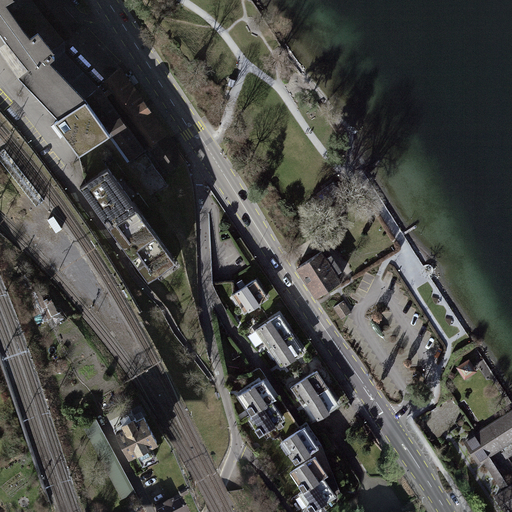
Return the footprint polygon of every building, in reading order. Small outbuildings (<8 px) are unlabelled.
[(0,0),(0,33),(24,65),(27,69),(18,78),(58,119),(54,122),(59,128),(78,155),(110,131),(130,158),(145,150),(163,174),(190,154),(123,68),(120,63),(82,28),(58,0),(0,0)] [(175,261),(110,166),(83,184),(147,279),(175,261)] [(322,249),(301,261),(318,292),(340,279),(322,249)] [(256,280),(233,295),(244,312),(267,297),(256,280)] [(48,320),(60,314),(50,295),(38,301),(48,320)] [(344,302),(333,309),(341,321),(352,313),(344,302)] [(277,315),(256,329),(281,367),(303,353),(277,315)] [(468,363),(459,369),(466,381),(476,375),(468,363)] [(316,371),(292,387),(314,420),(338,404),(316,371)] [(276,402),(260,377),(237,392),(249,412),(243,415),(260,440),(281,427),(268,407),(276,402)] [(511,445),(511,419),(509,414),(457,445),(474,473),(484,467),(498,490),(509,483),(493,457),(511,445)] [(87,429),(99,455),(111,450),(100,423),(87,429)] [(141,425),(116,439),(133,469),(159,454),(141,425)] [(303,492),(296,498),(306,511),(324,511),(330,508),(318,493),(327,486),(311,465),(321,457),(303,433),(282,448),(295,467),(288,472),(303,492)] [(124,499),(137,492),(122,466),(109,473),(124,499)] [(498,490),(490,494),(500,511),(511,511),(511,481),(509,483),(498,490)]
